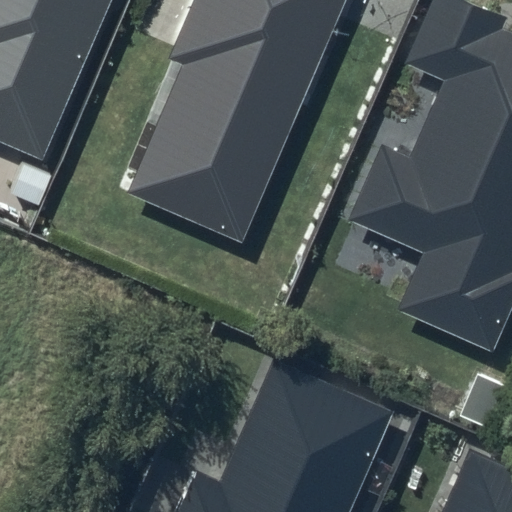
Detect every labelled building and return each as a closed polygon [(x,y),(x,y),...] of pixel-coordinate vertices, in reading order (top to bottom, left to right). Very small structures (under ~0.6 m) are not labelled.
[(0,0),(0,143),(41,161),(110,0),(0,0)] [(341,0),(189,0),(165,58),(176,62),(122,189),(241,239),(341,0)] [(511,19),(463,0),(428,0),(406,56),(448,73),(415,157),(380,142),(349,219),(425,249),(403,303),(497,341),(511,302),(511,19)] [(350,511),(393,412),(273,359),(221,482),(194,471),(175,511),(350,511)] [(511,511),(511,466),(474,450),(446,511),(511,511)]
